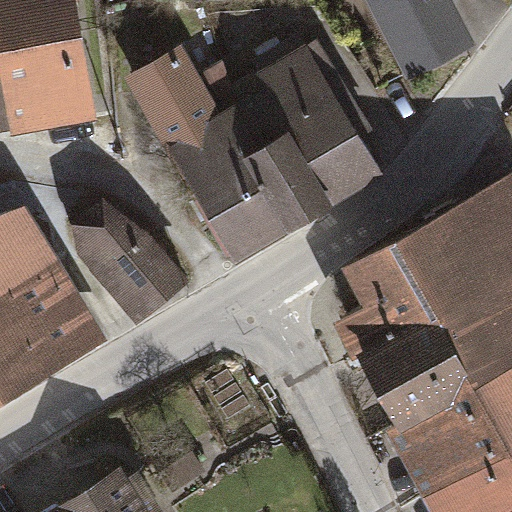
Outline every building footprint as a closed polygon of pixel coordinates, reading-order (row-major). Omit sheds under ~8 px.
[(0,0),(0,128),(98,112),(78,0),(0,0)] [(367,0),(377,18),(405,73),(471,39),(450,0),(367,0)] [(174,44),(128,72),(237,251),(388,160),(300,16),(195,79),(174,44)] [(511,176),(346,263),(366,303),(351,311),(405,414),(385,425),(430,511),(488,511),(511,500),(511,176)] [(68,218),(76,249),(89,264),(134,319),(187,276),(145,226),(100,192),(68,218)] [(24,196),(0,208),(0,385),(98,332),(24,196)] [(158,511),(120,455),(32,511),(158,511)]
